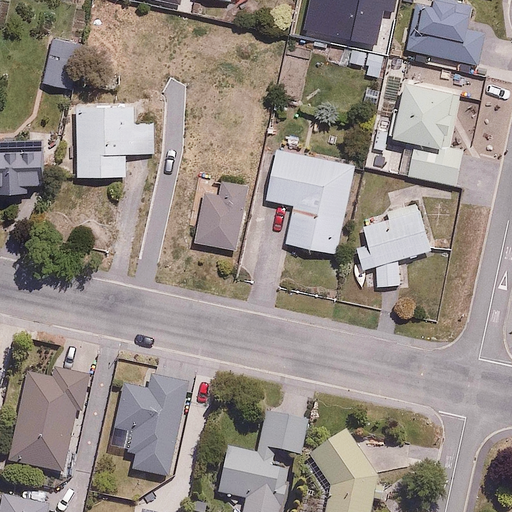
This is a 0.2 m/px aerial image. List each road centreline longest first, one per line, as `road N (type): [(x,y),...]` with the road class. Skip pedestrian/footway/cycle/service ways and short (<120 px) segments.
road 1 (residential): [(472,387),(0,286)]
road 2 (residential): [(472,387),(511,207)]
road 3 (residential): [(472,387),(446,511)]
